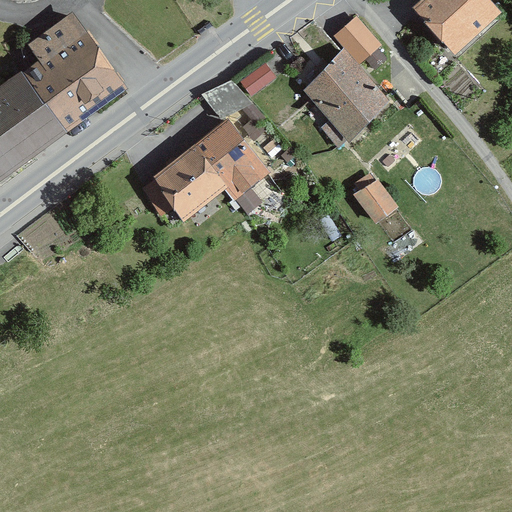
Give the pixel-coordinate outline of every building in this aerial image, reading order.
[(433,0),(420,13),(458,54),(500,15),(485,0),(433,0)] [(40,58),(22,70),(68,133),(129,88),(74,12),(30,44),(40,58)] [(385,45),(359,16),(338,35),(364,64),(385,45)] [(395,107),(345,53),(307,89),(335,119),(325,129),(343,148),(353,139),(357,143),(395,107)] [(267,62),(243,81),(254,95),(278,76),(267,62)] [(0,182),(68,133),(22,70),(0,86),(0,182)] [(234,81),(203,95),(222,118),(254,104),(234,81)] [(274,174),(233,119),(142,189),(164,218),(175,209),(186,224),(230,190),(239,201),(274,174)] [(383,226),(404,209),(380,179),(359,197),(383,226)]
